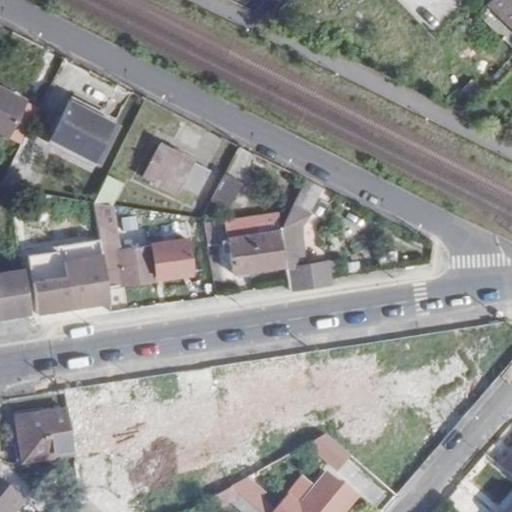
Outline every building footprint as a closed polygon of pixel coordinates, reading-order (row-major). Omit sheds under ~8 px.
[(511,0),(492,0),(511,19),(511,0)] [(0,123),(11,129),(27,97),(0,82),(0,123)] [(100,158),(120,120),(71,94),(51,133),(100,158)] [(198,188),(211,164),(160,138),(144,170),(178,187),(182,180),(198,188)] [(115,199),(128,175),(110,167),(95,196),(115,199)] [(225,168),(211,196),(228,205),(243,177),(225,168)] [(306,211),(311,212),(326,182),(305,171),(281,221),(286,258),(289,278),(289,283),(328,277),(328,272),(326,256),(305,258),(300,222),(306,211)] [(153,268),(149,241),(122,245),(115,199),(95,196),(100,232),(107,282),(154,274),(153,268)] [(224,219),(230,267),(286,258),(281,221),(279,211),(224,219)] [(39,306),(109,295),(107,282),(100,232),(62,237),(65,252),(42,256),(39,233),(28,234),(31,261),(23,262),(29,303),(37,301),(39,306)] [(149,241),(153,268),(191,262),(187,233),(149,239),(149,241)] [(0,307),(29,303),(23,262),(0,264),(0,307)] [(475,371),(460,343),(399,377),(414,404),(475,371)] [(380,396),(375,357),(317,366),(321,395),(342,393),(343,401),(380,396)] [(266,386),(307,380),(304,358),(226,369),(236,443),(259,439),(251,382),(265,379),(266,386)] [(157,395),(163,433),(223,424),(217,388),(198,391),(198,389),(157,395)] [(123,446),(116,397),(68,404),(75,448),(76,452),(108,448),(123,446)] [(44,405),(45,414),(16,417),(22,455),(75,448),(68,404),(68,402),(44,405)] [(16,417),(45,414),(44,405),(15,410),(16,417)] [(339,472),(353,455),(324,432),(310,448),(339,472)] [(264,465),(261,447),(227,453),(231,483),(248,473),(264,465)] [(78,463),(110,458),(108,448),(76,452),(78,463)] [(511,449),(501,462),(511,471),(511,449)] [(274,505),(267,511),(341,511),(358,492),(345,481),(344,482),(325,466),(298,498),(288,489),(274,505)] [(239,490),(265,511),(267,511),(274,505),(261,494),(266,488),(248,473),(231,483),(239,490)] [(0,511),(8,511),(24,495),(0,474),(0,511)] [(131,511),(101,483),(91,494),(109,511),(131,511)] [(239,490),(231,483),(214,493),(220,500),(228,496),(239,490)] [(265,511),(239,490),(228,496),(246,511),(265,511)] [(109,511),(91,494),(74,511),(109,511)]
